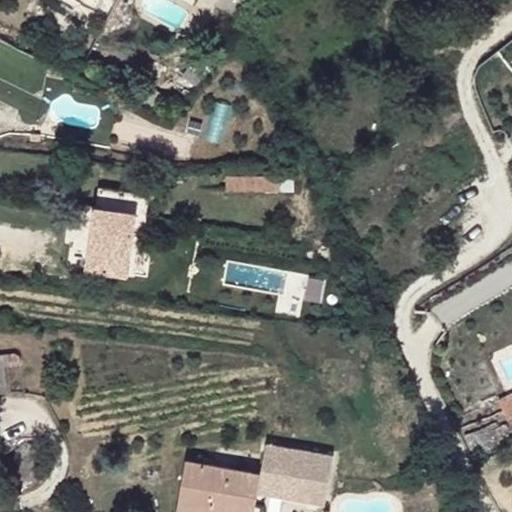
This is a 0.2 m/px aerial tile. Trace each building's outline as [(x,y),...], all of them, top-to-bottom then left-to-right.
[(197,87),(204,75),(189,67),(182,78),(197,87)] [(162,95),(135,82),(129,96),(155,108),(162,95)] [(280,191),(280,176),(226,176),(226,191),(280,191)] [(128,275),(134,229),(144,230),(149,194),(149,193),(131,191),(111,188),(99,186),(87,269),(128,275)] [(0,392),(9,392),(7,365),(10,365),(13,365),(15,363),(16,360),(16,357),(14,355),(13,353),(9,353),(6,353),(0,353),(0,392)] [(41,469),(43,445),(23,442),(15,447),(12,476),(40,479),(40,475),(46,476),(46,469),(41,469)] [(262,471),(261,477),(274,480),(276,470),(289,472),(284,495),(325,502),(334,453),(267,442),(262,471)] [(261,477),(262,471),(187,458),(179,501),(240,511),(254,511),(259,490),(261,477)] [(261,477),(259,490),(284,495),(289,472),(276,470),(274,480),(261,477)] [(240,511),(179,501),(177,509),(196,511),(240,511)]
